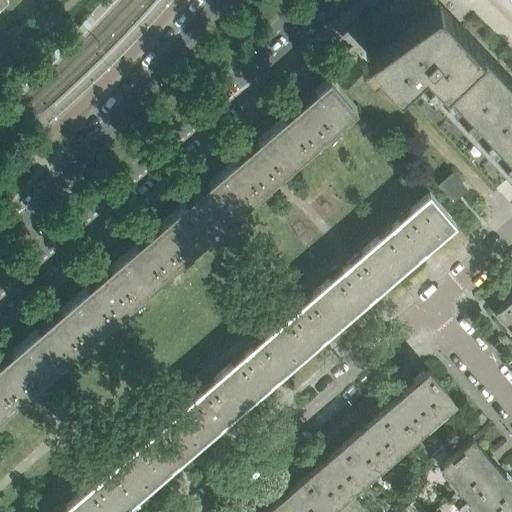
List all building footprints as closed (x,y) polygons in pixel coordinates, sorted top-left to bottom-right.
[(511,77),(442,4),(440,2),(437,2),(434,3),(381,39),(382,40),(366,51),(398,85),(494,187),(511,171),(511,77)] [(356,106),(344,91),(330,75),(271,126),(297,156),(356,106)] [(297,156),(271,126),(222,168),(248,199),(295,158),(297,156)] [(248,199),(222,168),(173,210),(199,241),(248,199)] [(452,171),(438,183),(452,200),(466,188),(452,171)] [(397,272),(441,234),(455,221),(429,190),(370,241),(397,272)] [(199,241),(173,210),(124,253),(150,283),(199,241)] [(348,314),(384,283),(397,272),(370,241),(321,283),(348,314)] [(150,283),(124,253),(74,295),(100,326),(150,283)] [(299,356),(334,325),(348,314),(321,283),(272,325),(299,356)] [(510,328),(511,325),(511,294),(494,310),(510,328)] [(100,326),(74,295),(25,338),(51,368),(100,326)] [(248,399),(285,367),(299,356),(272,325),(222,368),(248,399)] [(51,368),(25,338),(0,359),(0,408),(2,411),(51,368)] [(199,441),(235,410),(248,399),(222,368),(173,411),(199,441)] [(453,398),(428,368),(425,371),(423,368),(412,377),(415,380),(400,393),(425,422),(453,398)] [(395,443),(411,429),(414,432),(425,422),(400,393),(361,426),(387,455),(397,446),(395,443)] [(150,484),(186,453),(199,441),(173,411),(124,453),(150,484)] [(357,476),(373,462),(376,464),(387,455),(361,426),(323,458),(349,488),(359,479),(357,476)] [(459,488),(492,460),(471,436),(459,446),(452,438),(444,444),(430,456),(459,488)] [(88,511),(117,511),(137,495),(150,484),(124,453),(75,495),(88,511)] [(319,509),(335,494),(338,497),(349,488),(323,458),(289,488),(285,491),(303,511),(320,511),(322,511),(319,509)] [(511,511),(511,483),(511,482),(511,478),(505,470),(502,472),(492,460),(459,488),(479,511),(511,511)] [(303,511),(285,491),(281,494),(260,511),(303,511)] [(88,511),(75,495),(55,511),(88,511)]
